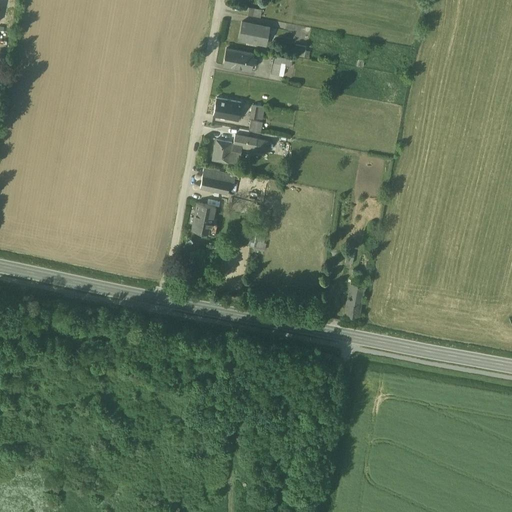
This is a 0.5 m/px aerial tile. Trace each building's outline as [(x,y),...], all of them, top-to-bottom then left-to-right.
[(261,15),(261,8),(248,7),(247,14),(261,15)] [(251,23),(242,21),(239,39),(248,40),(248,38),(255,39),(255,41),(266,44),(269,26),(267,26),(267,28),(251,24),(251,23)] [(306,47),(295,45),(293,55),(304,57),(306,47)] [(255,54),(226,49),(223,66),(251,72),(255,54)] [(292,60),(273,57),(270,74),(283,76),(285,66),(291,67),(292,60)] [(241,103),(222,99),(217,98),(214,115),(237,120),(241,103)] [(252,105),(250,118),(262,120),(264,107),(252,105)] [(263,122),(253,121),(251,131),(261,133),(263,122)] [(257,138),(234,134),(232,142),(232,146),(236,147),(255,150),(257,138)] [(232,142),(216,139),(215,144),(212,160),(229,163),(232,146),(232,142)] [(233,173),(204,167),(203,175),(233,181),(234,173),(233,173)] [(233,181),(203,175),(200,188),(202,188),(230,194),(233,181)] [(215,206),(197,203),(192,231),(201,233),(210,234),(215,206)] [(249,247),(263,248),(264,236),(249,236),(249,247)] [(354,254),(347,252),(345,263),(352,264),(354,254)] [(358,278),(351,277),(350,283),(357,285),(358,278)] [(357,285),(350,283),(348,292),(362,294),(364,286),(357,285)] [(362,295),(348,292),(344,318),(358,320),(362,295)]
